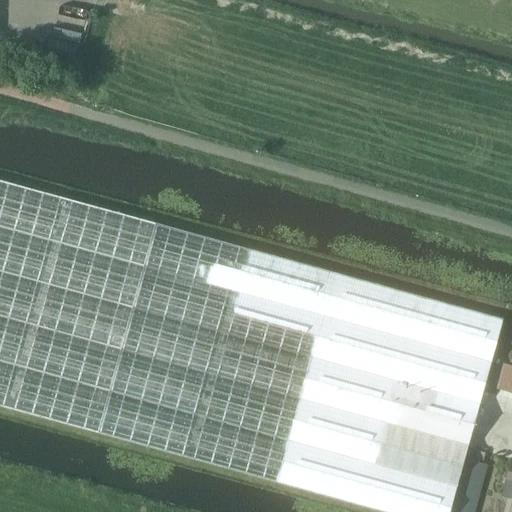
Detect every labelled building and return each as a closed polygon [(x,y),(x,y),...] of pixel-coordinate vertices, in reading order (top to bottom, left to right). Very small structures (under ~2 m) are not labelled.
[(0,406),(164,452),(358,506),(379,511),(449,511),(466,450),(468,450),(503,322),(334,275),(0,181),(0,406)] [(511,322),(511,323),(508,326),(506,329),(504,332),(503,336),(503,339),(504,343),(505,347),(507,350),(510,354),(511,354),(511,322)] [(511,365),(506,364),(499,387),(511,390),(511,365)] [(475,462),(461,511),(474,511),(487,465),(475,462)] [(511,511),(511,465),(509,465),(501,496),(511,498),(511,503),(509,511),(511,511)]
